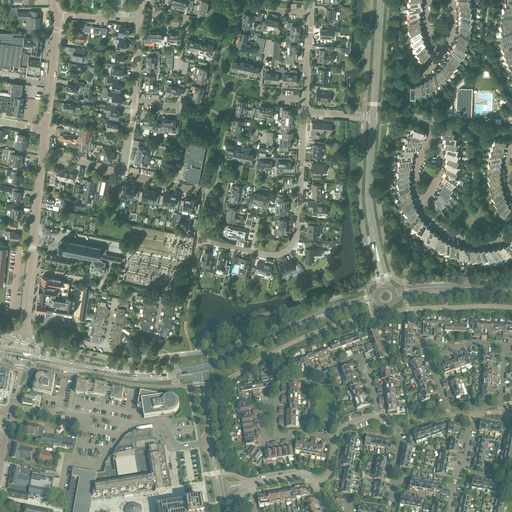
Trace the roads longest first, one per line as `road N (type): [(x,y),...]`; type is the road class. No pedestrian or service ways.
road 1 (secondary): [(377,299),(199,369)]
road 2 (unclassified): [(171,448),(167,421),(129,425),(10,408)]
road 3 (secondary): [(199,369),(124,374),(18,353)]
road 4 (tertiary): [(383,288),(369,205),(372,117)]
road 5 (residential): [(376,412),(357,357),(302,377),(286,373),(277,400)]
road 6 (residential): [(42,152),(120,170),(133,101)]
road 7 (unclassified): [(154,331),(160,300),(134,294),(128,304),(111,301),(103,348),(92,348)]
road 8 (residential): [(210,242),(266,255),(285,251),(294,240),(299,187)]
road 9 (tertiary): [(27,284),(42,152)]
